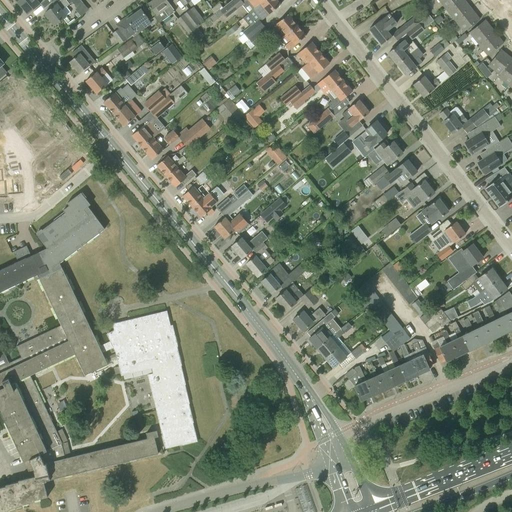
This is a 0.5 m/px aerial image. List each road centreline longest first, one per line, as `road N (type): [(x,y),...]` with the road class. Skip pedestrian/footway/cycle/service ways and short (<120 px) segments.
road 1 (tertiary): [(310,397),(223,277),(114,150)]
road 2 (residential): [(511,246),(318,0)]
road 3 (unclassified): [(341,442),(511,359)]
road 4 (residential): [(164,511),(331,465)]
road 5 (primary): [(511,454),(370,508)]
road 6 (residential): [(0,219),(28,217),(114,150)]
